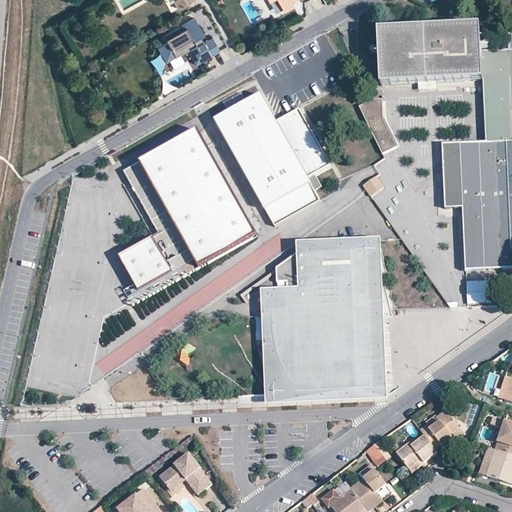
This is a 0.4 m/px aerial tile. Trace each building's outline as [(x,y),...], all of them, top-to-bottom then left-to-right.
[(172,0),(177,8),(191,0),(172,0)] [(275,0),(281,10),(291,5),(288,0),(275,0)] [(164,63),(181,53),(178,50),(184,47),(186,50),(190,57),(205,49),(209,56),(219,51),(211,37),(195,45),(192,39),(202,33),(193,19),(162,37),(165,42),(155,48),(164,63)] [(511,33),(509,33),(509,52),(481,53),(479,27),(379,33),(381,86),(432,83),(483,81),(484,101),(486,145),(448,147),(452,234),(464,233),(466,271),(511,268),(511,33)] [(205,49),(190,57),(194,64),(209,56),(205,49)] [(309,179),(330,167),(298,111),(276,123),(261,97),(216,122),(275,228),(322,203),(309,179)] [(373,100),(358,107),(382,155),(397,148),(383,120),(381,100),(373,100)] [(257,238),(198,132),(124,173),(159,236),(119,258),(139,293),(194,262),(199,270),(257,238)] [(323,174),(316,178),(321,187),(328,183),(323,174)] [(374,178),(363,186),(371,197),(382,189),(374,178)] [(372,271),(383,271),(381,240),(367,241),(369,271),(372,271)] [(298,395),(374,392),(370,312),(381,311),(372,271),(369,271),(367,241),(315,243),(298,255),(278,269),(279,284),(287,283),(288,290),(263,291),(264,317),(271,316),(271,323),(272,331),(273,338),(275,346),(277,353),(278,358),(280,363),(286,375),(293,386),(298,395)] [(298,255),(315,243),(298,244),(298,255)] [(143,301),(199,270),(194,262),(139,293),(143,301)] [(384,311),(383,271),(372,271),(381,311),(384,311)] [(511,279),(498,281),(499,293),(511,291),(511,279)] [(490,280),(467,281),(468,305),(491,304),(490,280)] [(370,312),(374,392),(298,395),(293,386),(286,375),(280,363),(278,358),(277,353),(275,346),(273,338),(272,331),(271,323),(271,316),(264,317),(267,405),(388,400),(384,311),(381,311),(370,312)] [(189,365),(196,346),(186,343),(179,362),(189,365)] [(505,400),(511,379),(511,378),(507,377),(499,398),(505,400)] [(433,429),(430,425),(422,431),(426,436),(437,450),(443,445),(444,446),(450,441),(455,437),(454,435),(463,429),(448,411),(439,418),(442,421),(433,429)] [(511,422),(496,417),(493,424),(504,427),(496,450),(511,454),(511,422)] [(439,418),(430,425),(433,429),(442,421),(439,418)] [(467,434),(463,429),(454,435),(455,437),(450,441),(452,445),(467,434)] [(437,450),(426,436),(414,446),(412,443),(399,453),(411,470),(425,460),(427,462),(439,453),(437,450)] [(376,445),(369,450),(377,459),(383,454),(376,445)] [(496,450),(490,448),(482,473),(488,475),(496,450)] [(511,454),(496,450),(488,475),(511,483),(511,454)] [(203,470),(191,454),(190,455),(161,478),(171,490),(181,483),(180,481),(185,477),(188,481),(195,490),(202,484),(207,491),(214,486),(202,470),(203,470)] [(427,463),(427,462),(425,460),(411,470),(413,473),(427,463)] [(375,469),(351,487),(369,510),(382,501),(375,493),(386,484),(375,469)] [(188,481),(185,477),(180,481),(181,483),(171,490),(173,493),(188,481)] [(207,491),(202,484),(195,490),(200,497),(207,491)] [(322,500),(326,506),(329,504),(335,511),(367,511),(369,510),(351,487),(339,497),(334,491),(322,500)] [(162,511),(145,489),(119,510),(120,511),(162,511)] [(312,494),(308,497),(314,505),(319,502),(312,494)] [(314,505),(308,497),(303,501),(309,509),(314,505)]
